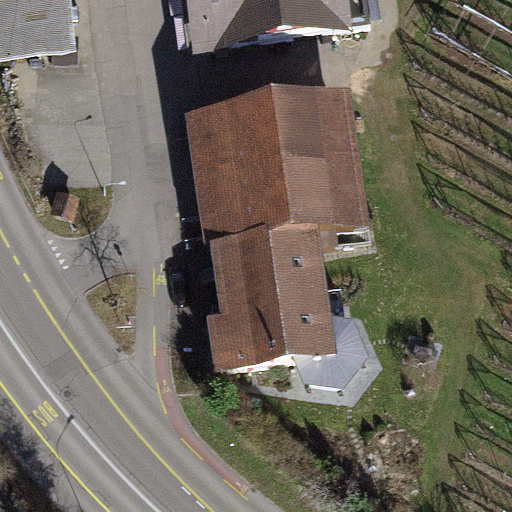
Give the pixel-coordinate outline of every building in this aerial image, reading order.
[(0,0),(0,61),(74,54),(68,0),(0,0)] [(188,0),(167,0),(178,56),(197,52),(188,0)] [(191,0),(200,57),(369,32),(364,0),(191,0)] [(207,131),(225,252),(306,240),(352,234),(335,113),(207,131)] [(322,334),(306,240),(225,252),(236,336),(215,339),(220,373),(295,364),(306,387),(340,392),(358,368),(346,334),(322,334)]
